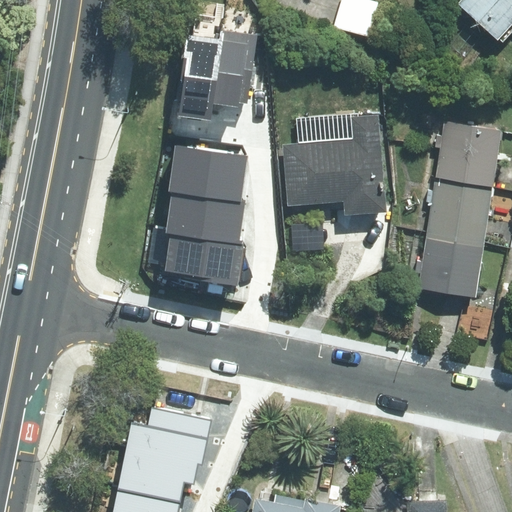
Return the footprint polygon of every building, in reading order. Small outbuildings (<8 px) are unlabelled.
[(370,35),(379,2),(370,0),(341,0),(334,26),(370,35)] [(511,0),(463,0),(460,4),(498,37),(511,21),(511,0)] [(222,40),(213,103),(238,107),(239,102),(247,103),(257,35),(223,30),(222,40)] [(179,115),(210,120),(213,103),(222,40),(191,35),(179,115)] [(347,213),(385,210),(377,116),(351,118),(351,115),(296,119),(298,144),(284,146),(289,204),(346,200),(347,213)] [(445,122),(436,179),(493,188),(502,131),(445,122)] [(173,192),(240,201),(247,156),(175,146),(169,191),(173,192)] [(426,237),(484,246),(493,188),(436,179),(426,237)] [(173,192),(167,233),(170,233),(238,243),(244,202),(240,201),(173,192)] [(323,249),(321,223),(291,225),(293,250),(323,249)] [(238,243),(170,233),(164,274),(237,285),(243,244),(238,243)] [(476,297),(484,246),(426,237),(418,288),(476,297)] [(148,427),(132,424),(128,443),(204,458),(212,420),(152,408),(148,427)] [(181,498),(185,482),(194,484),(198,463),(203,464),(204,458),(128,443),(119,486),(181,498)] [(178,511),(181,498),(119,486),(114,511),(178,511)] [(275,503),(255,499),(253,511),(339,511),(341,507),(306,500),(305,502),(276,496),(275,503)] [(409,502),(408,511),(446,511),(446,502),(409,502)]
